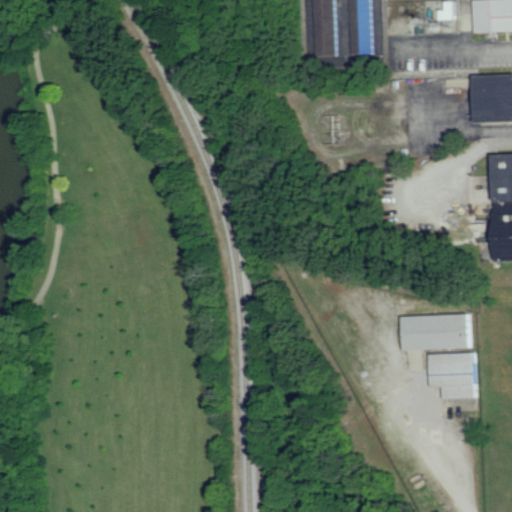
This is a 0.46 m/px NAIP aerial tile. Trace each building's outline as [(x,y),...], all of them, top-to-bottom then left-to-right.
[(314,0),(335,0),(338,54),(317,55),(314,0)] [(353,53),(350,0),(373,0),(376,52),(353,53)] [(511,30),(476,32),(474,0),(511,0),(511,30)] [(511,121),(481,123),(480,76),(511,75),(511,121)] [(511,259),(499,260),(494,154),(511,152),(511,259)] [(406,351),(404,317),(471,313),(473,347),(406,351)] [(478,396),(476,352),(431,354),(432,386),(444,385),(445,398),(478,396)]
